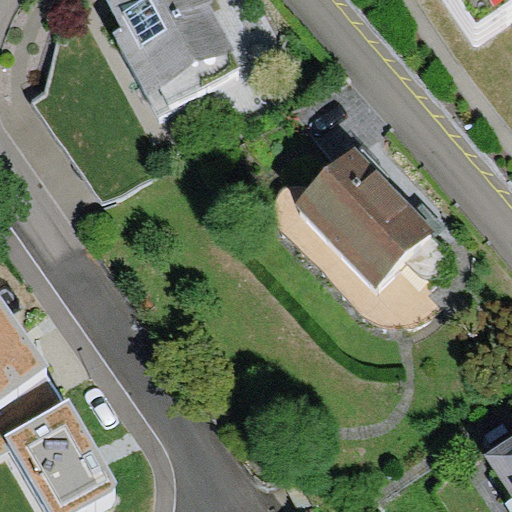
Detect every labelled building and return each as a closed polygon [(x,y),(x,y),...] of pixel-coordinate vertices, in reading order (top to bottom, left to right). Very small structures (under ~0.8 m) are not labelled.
[(183,0),(136,0),(87,24),(139,130),(227,87),(183,0)] [(511,0),(441,0),(474,47),(511,19),(511,0)] [(436,239),(358,160),(279,237),(358,316),(436,239)] [(0,311),(0,511),(19,511),(103,452),(0,311)] [(511,511),(511,453),(461,488),(477,511),(511,511)]
